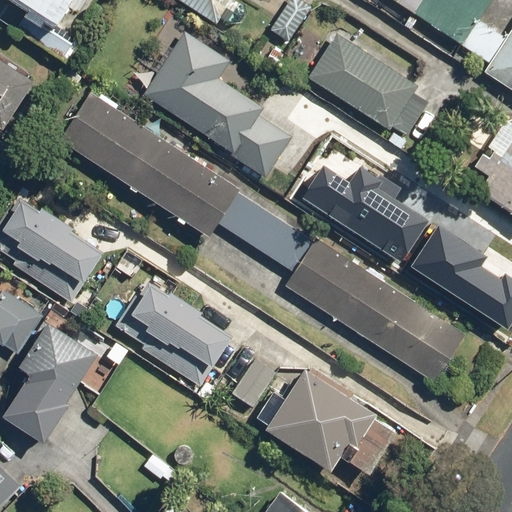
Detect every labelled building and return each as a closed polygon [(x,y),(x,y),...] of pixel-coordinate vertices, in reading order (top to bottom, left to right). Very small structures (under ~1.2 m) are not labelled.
[(15,0),(28,9),(25,15),(16,27),(64,57),(72,45),(41,25),(45,18),(54,24),(69,0),(15,0)] [(231,0),(184,0),(218,21),(231,0)] [(306,0),(290,0),(270,29),(287,42),(315,6),(306,0)] [(421,0),(394,0),(414,12),(421,0)] [(490,0),(425,0),(417,14),(462,43),(490,0)] [(293,137),(257,114),(262,106),(220,79),(233,59),(184,28),(142,94),(180,118),(178,120),(224,149),(267,176),(293,137)] [(511,28),(485,69),(511,86),(511,28)] [(419,85),(335,32),(308,76),(391,128),(419,85)] [(34,78),(0,56),(0,123),(3,126),(34,78)] [(241,187),(90,89),(59,136),(210,235),(241,187)] [(511,138),(501,155),(493,150),(481,170),(490,176),(480,192),(511,212),(511,138)] [(343,176),(319,159),(298,190),(323,207),(343,176)] [(446,279),(468,246),(444,231),(454,215),(397,178),(366,227),(405,253),(446,279)] [(0,253),(72,301),(105,248),(16,193),(0,219),(0,253)] [(468,333),(316,234),(282,285),(435,384),(468,333)] [(201,383),(233,334),(145,278),(113,327),(201,383)] [(0,342),(18,354),(44,314),(2,288),(0,290),(0,342)] [(30,372),(5,413),(47,439),(100,352),(48,320),(19,365),(30,372)] [(277,372),(254,357),(230,392),(253,407),(277,372)] [(394,430),(373,417),(377,411),(306,366),(293,386),(266,430),(330,470),(340,455),(368,472),(394,430)] [(187,445),(182,444),(178,445),(174,449),(173,454),(175,459),(178,462),(183,463),(188,461),(191,458),(192,453),(191,448),(187,445)] [(176,469),(153,452),(143,466),(166,483),(176,469)] [(311,511),(280,489),(262,511),(311,511)]
